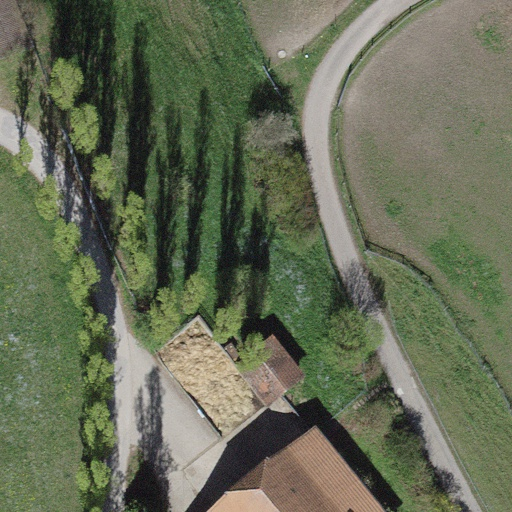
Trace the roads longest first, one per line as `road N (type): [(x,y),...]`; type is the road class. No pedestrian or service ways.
road 1 (track): [(469,511),(348,265),(319,159),(324,87),(374,17),(399,0)]
road 2 (track): [(0,125),(48,165),(102,261),(116,333),(118,511)]
